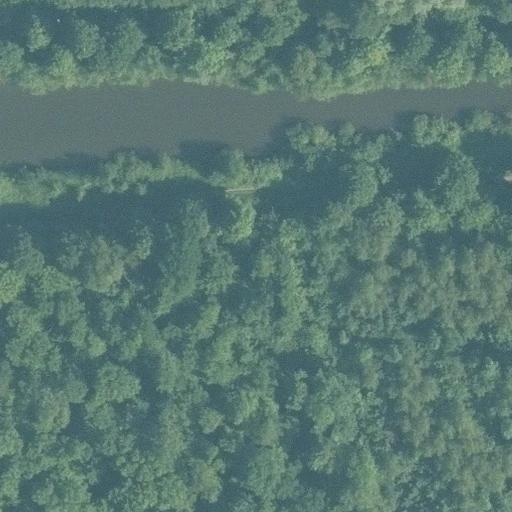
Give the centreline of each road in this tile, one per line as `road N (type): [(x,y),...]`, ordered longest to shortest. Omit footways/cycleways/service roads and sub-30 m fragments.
road 1 (track): [(511,37),(344,49),(47,41),(5,57),(0,52)]
road 2 (track): [(0,249),(183,211),(280,209)]
road 3 (track): [(280,209),(511,190)]
